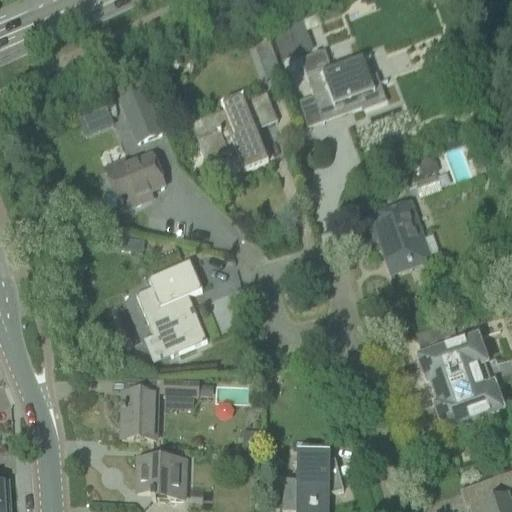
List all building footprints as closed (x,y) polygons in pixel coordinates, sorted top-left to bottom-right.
[(302,24),(287,30),(297,59),(313,53),(306,35),(302,24)] [(269,45),(254,50),(258,62),(273,57),(269,45)] [(314,58),(299,63),(323,127),(383,105),(372,74),(367,76),(362,63),(338,72),(336,67),(330,69),(325,55),(319,57),(318,54),(314,56),(314,58)] [(280,78),(272,81),(278,96),(286,93),(281,78),(280,78)] [(142,94),(120,103),(138,148),(160,139),(142,94)] [(207,140),(196,145),(206,171),(213,169),(219,185),(244,175),(245,177),(247,176),(268,167),(267,165),(265,159),(249,120),(256,118),(257,117),(258,116),(258,115),(258,114),(258,113),(269,108),(266,99),(244,107),(242,103),(244,103),(243,101),(221,110),(221,112),(223,111),(224,115),(200,124),(207,140)] [(106,110),(77,122),(85,141),(114,129),(106,110)] [(433,159),(416,165),(422,181),(439,175),(433,159)] [(104,171),(113,194),(105,197),(102,204),(106,212),(111,214),(120,211),(122,215),(141,207),(138,202),(164,191),(151,160),(127,169),(124,163),(104,171)] [(387,245),(374,249),(373,250),(372,251),(372,252),(372,253),(373,254),(374,255),(375,256),(376,255),(381,254),(392,278),(425,266),(423,260),(429,258),(410,207),(367,222),(375,244),(386,240),(387,245)] [(132,243),(130,256),(142,258),(144,245),(132,243)] [(159,336),(169,360),(207,345),(189,301),(201,295),(189,266),(148,284),(151,291),(136,298),(152,339),(159,336)] [(495,363),(488,366),(480,341),(418,362),(428,388),(432,387),(439,408),(435,410),(444,436),(505,415),(497,390),(503,388),(495,363)] [(173,400),(194,402),(196,402),(197,387),(166,386),(166,400),(173,400)] [(199,389),(198,400),(209,401),(210,389),(199,389)] [(157,399),(123,398),(122,443),(155,444),(157,399)] [(243,434),(242,455),(260,456),(261,435),(243,434)] [(328,511),(329,506),(326,506),(326,499),(343,495),(335,464),(330,464),(330,459),(298,458),(298,484),(284,484),(282,511),(328,511)] [(184,502),(185,465),(139,463),(137,498),(152,498),(151,505),(156,505),(156,501),(184,502)] [(511,511),(508,502),(511,500),(511,475),(489,484),(497,504),(474,511),(511,511)] [(0,511),(6,511),(6,504),(9,500),(9,490),(0,490),(0,511)]
